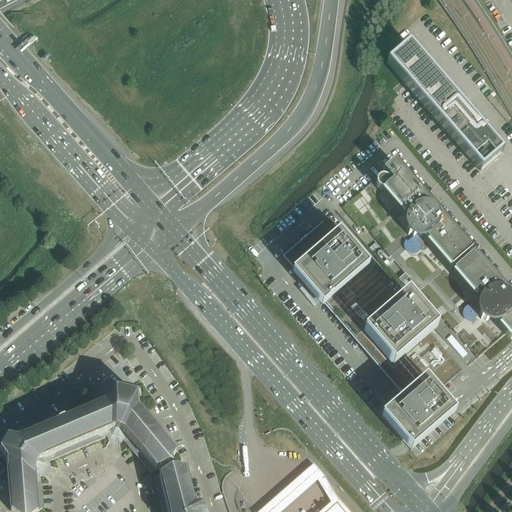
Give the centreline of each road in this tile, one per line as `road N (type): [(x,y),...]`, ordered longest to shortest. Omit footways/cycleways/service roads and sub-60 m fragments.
road 1 (secondary): [(151,249),(382,511)]
road 2 (secondary): [(396,483),(172,230)]
road 3 (motorway): [(172,230),(283,138),(305,110),(331,0)]
road 4 (motorway): [(291,0),(296,44),(275,99),(153,208)]
road 5 (primary): [(153,208),(0,33)]
road 6 (primary): [(0,79),(129,229)]
road 7 (secondary): [(0,373),(151,249)]
road 8 (secondary): [(129,229),(0,340)]
road 9 (tertiary): [(441,511),(511,415)]
